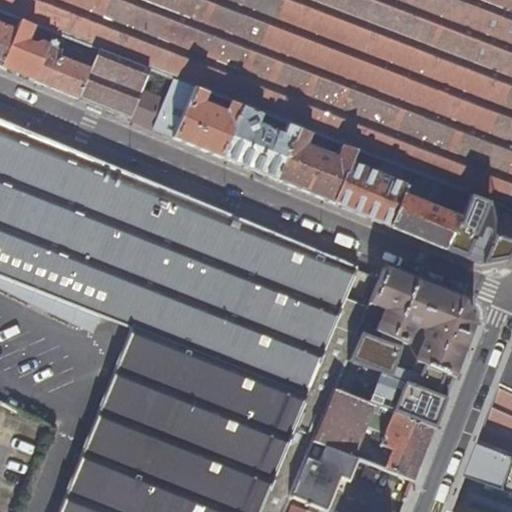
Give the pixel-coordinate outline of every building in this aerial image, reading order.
[(511,0),(0,0),(0,14),(7,17),(16,21),(21,22),(34,28),(89,49),(98,52),(99,53),(79,101),(129,122),(149,72),(151,72),(159,75),(194,89),(206,94),(231,103),(241,107),(262,115),(287,125),(298,129),(311,134),(342,146),(355,151),(373,159),(400,169),(411,173),(456,191),(469,195),(511,212),(511,0)] [(14,26),(16,21),(7,17),(5,23),(14,26)] [(2,69),(35,83),(49,47),(41,43),(29,47),(28,43),(34,28),(21,22),(19,28),(17,33),(2,69)] [(0,68),(2,69),(17,33),(0,25),(0,68)] [(78,100),(98,52),(89,49),(82,67),(61,58),(63,52),(49,47),(35,83),(78,100)] [(156,83),(159,75),(151,72),(148,79),(156,83)] [(174,140),(221,159),(241,107),(231,103),(226,114),(201,104),(206,94),(194,89),(186,110),(174,140)] [(130,122),(174,140),(186,110),(142,92),(130,122)] [(221,159),(277,182),(298,129),(287,125),(282,135),(258,125),(262,115),(241,107),(221,159)] [(284,511),(290,498),(313,444),(335,390),(357,339),(369,310),(345,301),(358,269),(0,121),(0,275),(4,277),(134,329),(60,511),(284,511)] [(277,182),(333,205),(355,151),(342,146),(337,158),(306,145),(311,134),(298,129),(277,182)] [(333,205),(389,229),(402,196),(411,173),(400,169),(397,176),(398,176),(396,181),(398,181),(397,184),(368,172),(373,159),(355,151),(333,205)] [(389,229),(446,252),(469,195),(456,191),(447,214),(402,196),(389,229)] [(469,195),(446,252),(482,267),(508,263),(511,256),(511,212),(504,209),(489,248),(474,242),(489,203),(469,195)] [(385,270),(371,305),(386,311),(377,334),(406,345),(409,335),(415,329),(420,331),(419,334),(419,337),(422,339),(424,343),(416,363),(454,379),(474,325),(465,303),(385,270)] [(375,333),(370,345),(401,357),(404,351),(406,345),(377,334),(375,333)] [(401,357),(411,361),(413,355),(404,351),(401,357)] [(511,365),(482,444),(511,454),(511,365)] [(384,472),(414,483),(434,430),(335,390),(313,444),(350,458),(363,426),(385,435),(381,447),(392,452),(384,472)] [(350,458),(313,444),(290,498),(325,511),(327,511),(340,478),(350,483),(358,462),(350,458)] [(511,454),(482,444),(460,500),(491,511),(501,511),(505,502),(506,498),(494,493),(495,490),(500,491),(501,488),(498,487),(502,481),(501,473),(511,477),(511,454)] [(491,511),(460,500),(455,511),(491,511)]
